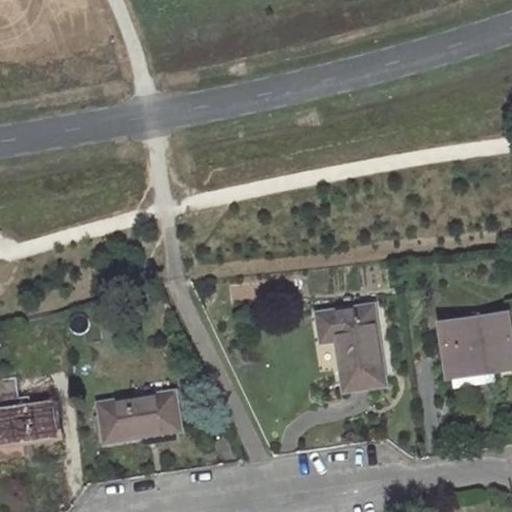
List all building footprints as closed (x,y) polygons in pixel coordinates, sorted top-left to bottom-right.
[(339,340),(347,391),(368,388),(386,385),(374,309),(321,317),(325,342),(339,340)] [(454,374),(496,368),(497,374),(511,371),(511,329),(510,317),(446,326),(454,374)] [(498,384),(497,374),(496,368),(454,374),(456,391),(478,387),(498,384)] [(0,447),(32,443),(63,439),(57,401),(20,406),(16,379),(0,381),(0,447)] [(107,442),(145,436),(147,445),(165,443),(180,441),(179,431),(182,431),(176,395),(102,406),(107,442)] [(0,458),(17,456),(33,454),(32,443),(0,447),(0,458)]
